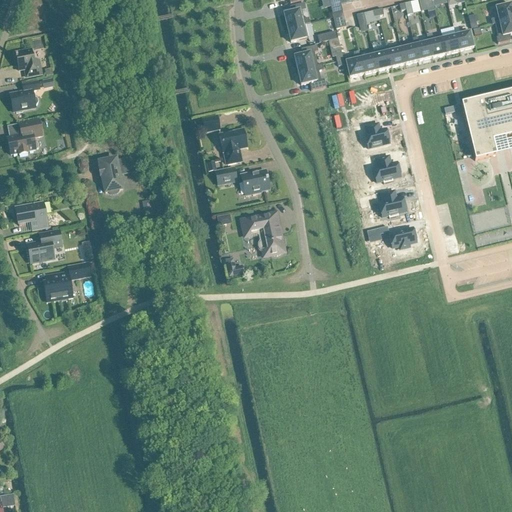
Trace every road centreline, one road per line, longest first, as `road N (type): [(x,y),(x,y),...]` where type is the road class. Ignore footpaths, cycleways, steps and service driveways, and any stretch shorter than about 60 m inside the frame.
road 1 (residential): [(511,284),(450,293),(401,85),(511,60)]
road 2 (residential): [(238,0),(247,84),(295,198),(310,280)]
